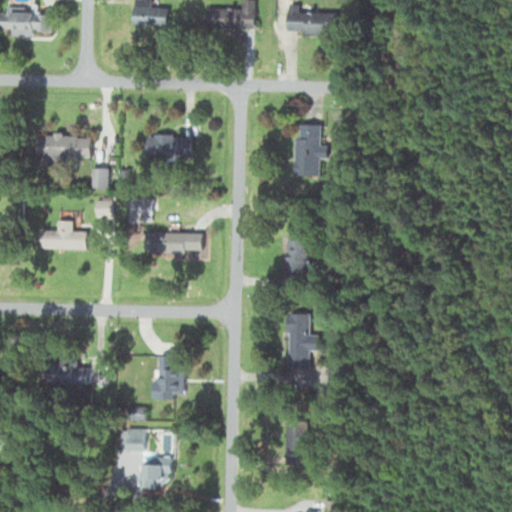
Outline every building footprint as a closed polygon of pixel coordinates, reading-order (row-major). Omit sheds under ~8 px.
[(255,27),(254,0),(205,0),(206,28),(255,27)] [(167,25),(168,4),(134,3),(133,24),(167,25)] [(34,35),(34,30),(47,30),(47,8),(2,7),(1,27),(11,27),(11,34),(34,35)] [(338,11),(288,11),(288,33),(338,33),(338,11)] [(328,157),(328,143),(321,143),(321,123),(295,122),(295,174),(320,174),(320,157),(328,157)] [(91,158),(91,134),(41,133),(41,158),(91,158)] [(192,134),(162,134),(162,155),(192,155),(192,134)] [(112,214),(112,195),(94,195),(94,214),(112,214)] [(82,231),(47,231),(47,246),(82,246),(82,231)] [(289,272),(310,272),(310,231),(289,231),(289,272)] [(288,367),(310,367),(310,349),(319,348),(319,332),(310,332),(310,311),(288,311),(288,367)] [(184,355),(154,354),(153,396),(183,397),(184,355)] [(48,382),(88,382),(88,362),(48,362),(48,382)] [(286,418),(286,463),(308,463),(308,418),(286,418)] [(141,449),(142,486),(170,485),(169,452),(142,453),(142,434),(122,435),(122,449),(141,449)] [(345,511),(346,498),(324,498),(323,511),(345,511)]
